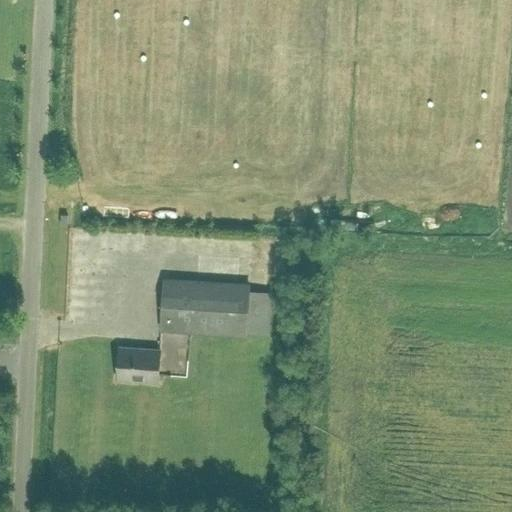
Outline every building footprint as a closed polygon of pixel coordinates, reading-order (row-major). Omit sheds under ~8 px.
[(149,252),(149,231),(127,231),(127,252),(149,252)] [(281,273),(283,239),(259,237),(257,270),(281,273)] [(245,336),(248,284),(164,278),(161,330),(245,336)] [(74,302),(77,314),(93,311),(90,299),(74,302)] [(157,382),(159,350),(119,347),(117,379),(157,382)]
